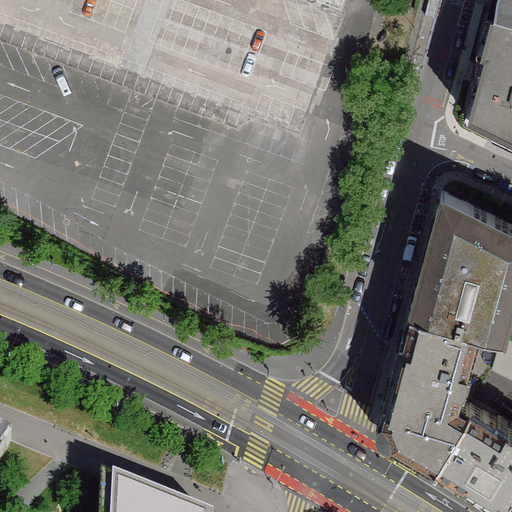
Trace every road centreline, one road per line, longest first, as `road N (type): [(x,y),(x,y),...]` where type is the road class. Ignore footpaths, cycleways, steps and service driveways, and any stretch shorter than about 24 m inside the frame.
road 1 (secondary): [(0,323),(196,414),(322,491)]
road 2 (secondary): [(287,409),(0,270)]
road 3 (residential): [(363,339),(419,141)]
road 4 (residential): [(419,141),(453,0)]
road 5 (secondary): [(455,511),(343,441)]
